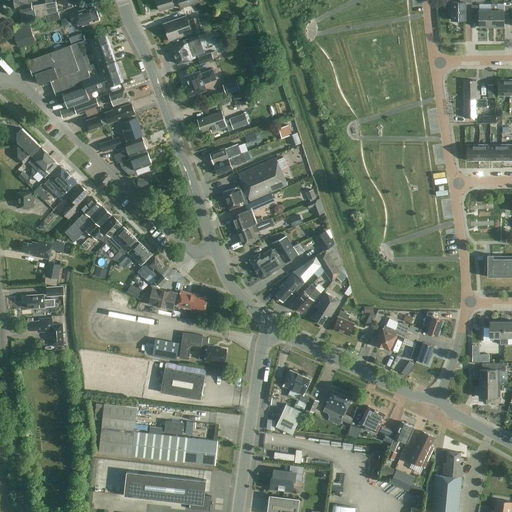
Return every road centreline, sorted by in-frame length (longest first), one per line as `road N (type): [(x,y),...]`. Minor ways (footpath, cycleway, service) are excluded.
road 1 (residential): [(215,250),(187,247),(0,69)]
road 2 (unclassified): [(215,250),(122,0)]
road 3 (residential): [(23,511),(0,312)]
road 4 (unclassified): [(237,511),(269,334)]
road 5 (unclassified): [(435,401),(269,334)]
road 6 (unclassified): [(466,305),(451,183)]
